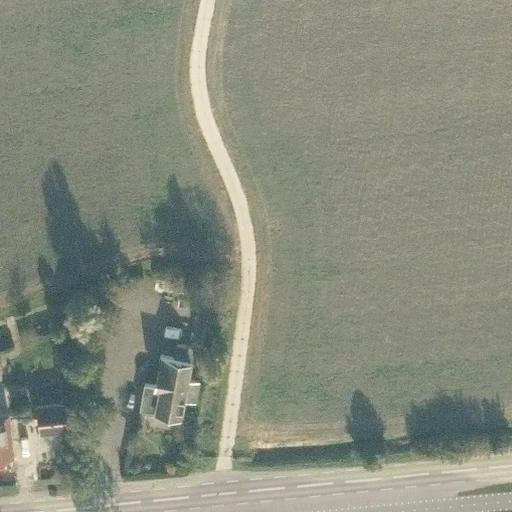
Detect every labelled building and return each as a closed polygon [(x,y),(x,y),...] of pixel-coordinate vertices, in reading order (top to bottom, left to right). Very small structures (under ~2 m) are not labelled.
[(217,302),(200,299),(193,340),(210,343),(217,302)] [(156,410),(156,411),(180,415),(190,360),(200,362),(203,348),(176,343),(174,356),(160,354),(154,384),(144,382),(140,408),(156,410)] [(67,362),(65,396),(76,397),(78,363),(67,362)] [(68,430),(65,401),(32,404),(34,421),(38,421),(39,433),(68,430)] [(0,413),(0,456),(12,455),(8,412),(0,413)]
